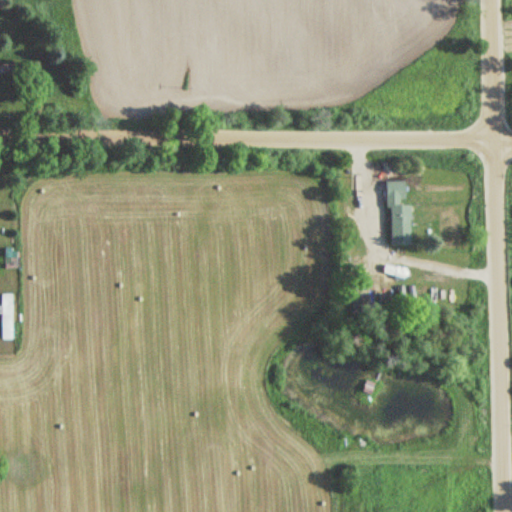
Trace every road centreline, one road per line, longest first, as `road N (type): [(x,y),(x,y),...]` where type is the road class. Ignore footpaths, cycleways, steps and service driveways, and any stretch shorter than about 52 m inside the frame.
road 1 (residential): [(503,511),(491,0)]
road 2 (residential): [(0,139),(511,136)]
